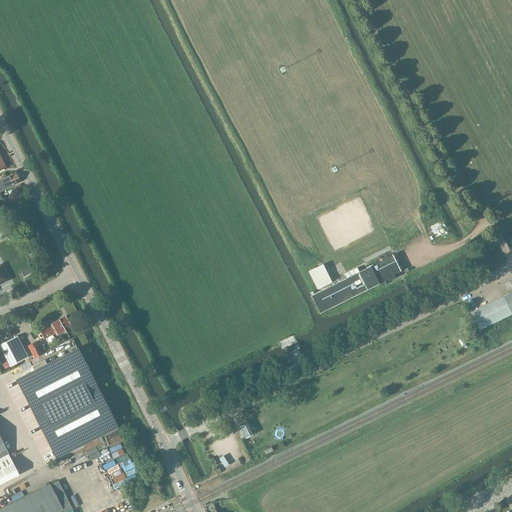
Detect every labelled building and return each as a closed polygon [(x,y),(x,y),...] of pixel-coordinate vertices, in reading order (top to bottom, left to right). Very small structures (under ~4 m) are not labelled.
[(0,200),(3,200),(0,194),(0,192),(20,183),(16,175),(0,181),(0,200)] [(0,227),(0,237),(1,239),(15,233),(10,223),(0,227)] [(395,255),(373,267),(381,284),(389,280),(390,282),(396,278),(394,275),(402,270),(395,255)] [(23,277),(34,272),(31,265),(20,271),(23,277)] [(323,265),(309,272),(318,290),(332,283),(323,265)] [(361,272),(369,289),(368,290),(381,284),(373,267),(361,272)] [(369,289),(361,272),(313,296),(322,313),(369,289)] [(511,312),(505,299),(505,297),(472,313),(480,330),(511,314),(511,312)] [(50,326),(40,332),(44,339),(55,333),(57,335),(71,327),(65,317),(50,325),(50,326)] [(0,345),(11,367),(28,358),(18,336),(0,345)] [(29,346),(35,359),(43,355),(37,342),(29,346)] [(117,428),(82,358),(77,350),(17,380),(56,459),(117,428)] [(240,429),(245,439),(254,434),(250,424),(240,429)] [(0,510),(0,511),(54,511),(55,511),(68,511),(72,510),(57,481),(0,510)]
